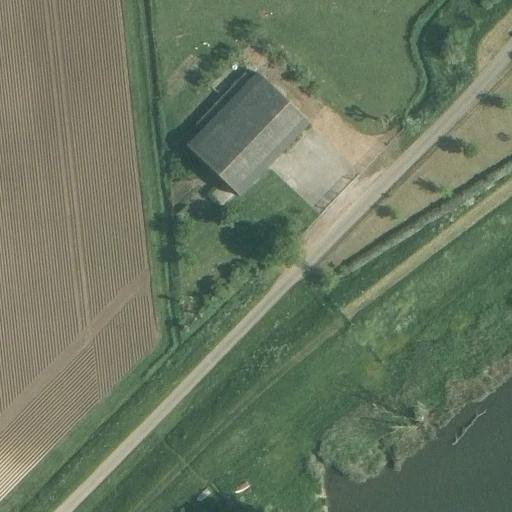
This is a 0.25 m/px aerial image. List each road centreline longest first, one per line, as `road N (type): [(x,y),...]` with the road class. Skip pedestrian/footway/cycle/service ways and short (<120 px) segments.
road 1 (unclassified): [(66,511),(511,44)]
road 2 (track): [(511,198),(449,238),(214,432),(138,511)]
